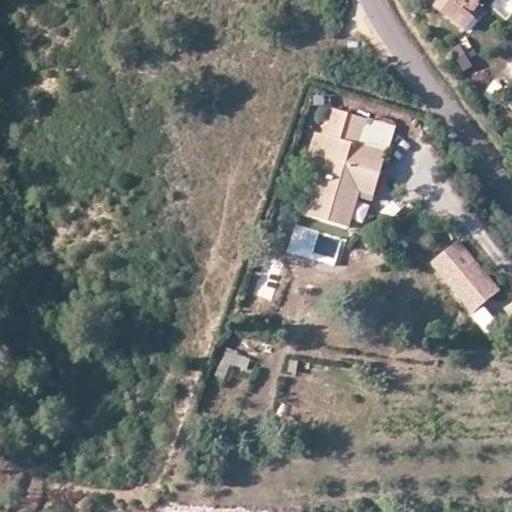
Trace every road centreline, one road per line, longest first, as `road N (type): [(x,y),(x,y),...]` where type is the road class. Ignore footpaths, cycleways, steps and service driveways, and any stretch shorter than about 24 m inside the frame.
road 1 (tertiary): [(374,0),(396,43),(511,194)]
road 2 (track): [(511,276),(453,201),(422,176)]
